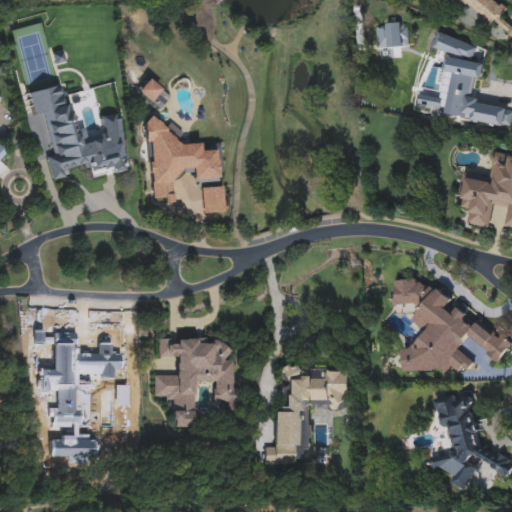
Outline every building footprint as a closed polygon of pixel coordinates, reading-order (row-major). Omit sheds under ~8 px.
[(492,0),(508,9),(504,17),(511,25),(511,35),(451,0),(492,0)] [(381,50),(405,48),(402,21),(378,23),(381,50)] [(511,127),(441,113),(447,58),(435,47),(441,34),(475,47),(473,59),(485,63),(477,99),(511,108),(511,127)] [(162,90),(150,103),(137,91),(149,78),(162,90)] [(126,167),(90,173),(88,163),(65,167),(67,177),(55,179),(29,95),(60,85),(68,111),(76,121),(78,138),(102,134),(99,118),(117,115),(126,167)] [(223,179),(193,182),(192,173),(171,175),(173,202),(164,203),(164,198),(152,199),(145,119),(165,118),(168,146),(200,143),(200,148),(220,146),(223,179)] [(511,154),(511,226),(506,226),(509,208),(495,206),(491,228),(467,225),(470,206),(459,204),(464,173),(491,177),(495,152),(511,154)] [(223,188),(223,213),(202,213),(202,188),(223,188)] [(403,376),(466,374),(475,362),(458,350),(467,338),(497,360),(511,340),(435,285),(411,279),(390,278),(389,307),(417,308),(411,321),(422,333),(415,345),(402,346),(403,376)] [(44,458),(89,460),(89,438),(73,437),(74,429),(84,429),(85,390),(76,385),(76,374),(94,375),(96,382),(113,377),(113,353),(108,353),(108,343),(94,343),(94,354),(76,354),(76,333),(42,333),(42,365),(30,365),(30,397),(50,397),(49,440),(44,458)] [(194,428),(172,428),(172,399),(153,399),(153,375),(175,375),(175,359),(157,359),(157,339),(228,340),(228,361),(232,361),(232,403),(212,403),(213,383),(194,383),(194,428)] [(264,465),(265,447),(274,447),(275,407),(283,407),(284,368),(350,369),(349,409),(311,409),(311,452),(301,452),(301,466),(264,465)] [(479,445),(511,462),(511,468),(508,476),(472,458),(471,458),(469,462),(478,467),(467,489),(462,490),(453,485),(451,475),(431,465),(429,458),(454,454),(449,427),(439,422),(435,401),(469,394),(479,445)]
